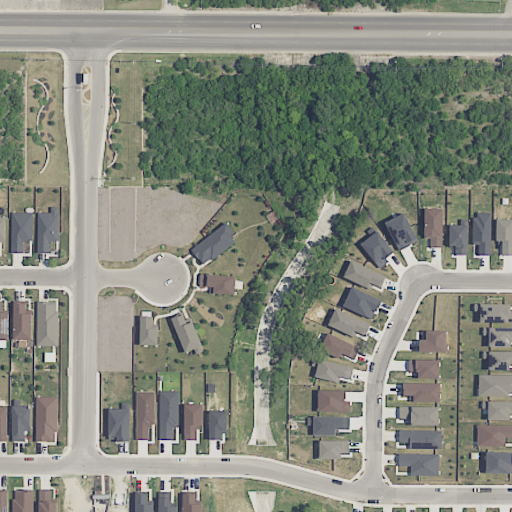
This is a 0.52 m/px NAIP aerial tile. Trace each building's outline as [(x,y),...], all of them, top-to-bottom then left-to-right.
[(38,213),(37,253),(50,253),(50,241),(58,241),(59,207),(50,207),(50,213),(38,213)] [(424,239),(430,239),(430,248),(442,248),(443,209),(425,208),(424,239)] [(32,241),(33,213),(12,212),(11,253),(23,253),(24,241),(32,241)] [(399,251),(418,241),(404,213),(385,223),(399,251)] [(473,244),(478,244),(478,255),(491,255),(492,213),(474,213),(473,244)] [(511,219),(496,220),(495,242),(501,242),(501,256),(511,255),(511,219)] [(237,238),(223,223),(192,251),(205,266),(237,238)] [(454,255),(467,255),(468,225),(449,225),(449,247),(455,247),(454,255)] [(360,244),(379,267),(395,254),(377,231),(360,244)] [(210,288),(210,294),(235,295),(236,276),(200,274),(200,287),(210,288)] [(343,308),(373,319),(381,298),(350,288),(343,308)] [(9,313),(3,313),(3,301),(0,301),(0,340),(8,340),(9,313)] [(58,346),(58,302),(37,301),(36,346),(58,346)] [(32,313),(26,313),(26,303),(14,303),(14,340),(32,339),(32,313)] [(354,337),(357,332),(365,336),(371,324),(335,309),(328,326),(354,337)] [(204,351),(189,314),(172,321),(185,353),(194,349),(196,354),(204,351)] [(419,339),(419,352),(446,352),(446,331),(426,330),(426,339),(419,339)] [(354,360),(360,348),(327,333),(319,350),(341,359),(343,355),(354,360)] [(340,378),(350,380),(354,368),(319,359),(314,377),(339,383),(340,378)] [(416,379),(438,379),(438,360),(409,360),(409,372),(416,372),(416,379)] [(440,384),(401,383),(401,396),(410,396),(410,402),(440,402),(440,384)] [(160,440),(172,440),(173,427),(178,427),(179,391),(161,391),(160,440)] [(57,397),(35,397),(35,441),(56,442),(57,397)] [(8,406),(0,405),(0,441),(7,441),(8,406)] [(12,441),(25,442),(25,431),(31,431),(31,406),(13,406),(12,441)] [(438,426),(439,407),(400,406),(399,419),(408,419),(408,425),(438,426)] [(129,441),(130,409),(109,409),(108,441),(129,441)] [(441,448),(441,430),(399,431),(399,449),(441,448)] [(349,441),(320,440),(319,459),(340,459),(340,453),(349,453),(349,441)] [(439,455),(399,454),(399,466),(411,467),(410,475),(439,476),(439,455)] [(33,511),(34,492),(14,491),(12,511),(33,511)] [(56,511),(57,501),(51,500),(51,491),(39,491),(38,511),(56,511)] [(135,511),(152,511),(153,493),(136,493),(135,511)] [(195,494),(184,493),(183,511),(201,511),(202,504),(195,504),(195,494)] [(159,511),(175,511),(176,498),(159,498),(159,511)]
